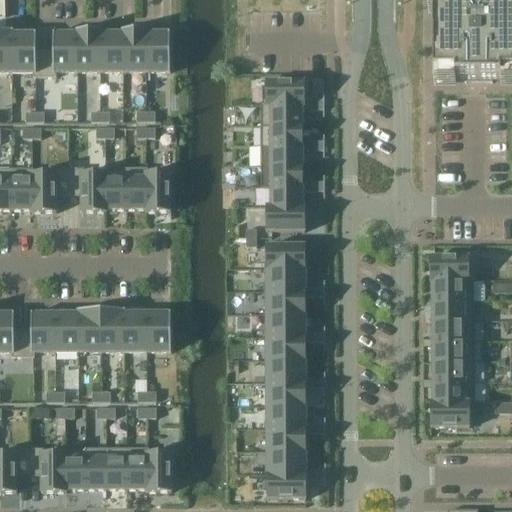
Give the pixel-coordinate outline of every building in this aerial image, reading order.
[(511,0),(439,0),(439,15),(434,15),(434,77),(455,77),(455,83),(502,82),(502,77),(511,77),(511,0)] [(12,36),(14,36),(14,33),(0,33),(0,75),(12,75),(12,36)] [(100,35),(102,35),(102,33),(76,33),(76,36),(78,36),(78,75),(101,75),(100,35)] [(146,35),(148,35),(148,33),(122,33),(122,35),(123,35),(123,75),(146,75),(146,35)] [(123,35),(122,35),(102,35),(100,35),(101,75),(123,75),(123,35)] [(170,35),(148,35),(146,35),(146,75),(170,75),(170,35)] [(35,53),(37,53),(36,36),(14,36),(12,36),(12,75),(34,75),(35,75),(35,53)] [(78,36),(76,36),(54,36),(54,52),(37,53),(35,53),(35,75),(34,75),(34,80),(57,80),(57,75),(78,75),(78,36)] [(305,83),(266,83),(266,106),(266,107),(303,107),(303,112),(315,112),(315,102),(305,102),(305,83)] [(324,102),(315,102),(315,112),(324,112),(324,102)] [(266,106),(261,106),(261,128),(271,128),(303,128),(303,112),(303,107),(266,107),(266,106)] [(101,125),(101,114),(92,114),(92,125),(101,125)] [(110,125),(110,114),(101,114),(101,125),(110,125)] [(146,125),(146,114),(137,114),(137,125),(146,125)] [(156,125),(156,114),(146,114),(146,125),(156,125)] [(36,125),(35,115),(26,115),(26,125),(36,125)] [(45,125),(45,115),(35,115),(36,125),(45,125)] [(271,128),(261,128),(261,148),(271,148),(303,148),(303,153),(315,153),(315,143),(303,143),(303,128),(271,128)] [(32,141),(32,131),(23,131),(23,142),(32,141)] [(42,141),(42,131),(32,131),(32,141),(42,141)] [(106,141),(106,131),(97,131),(97,141),(106,141)] [(115,141),(115,131),(106,131),(106,141),(115,141)] [(147,141),(147,131),(137,131),(137,141),(147,141)] [(156,141),(156,131),(147,131),(147,141),(156,141)] [(324,143),(315,143),(315,153),(324,153),(324,143)] [(271,148),(261,148),(261,169),(271,169),(303,169),(303,153),(303,148),(271,148)] [(271,169),(261,169),(261,189),(271,189),(303,189),(303,194),(315,194),(315,184),(303,184),(303,169),(271,169)] [(147,175),(148,175),(148,170),(126,171),(126,212),(146,212),(147,212),(147,175)] [(0,212),(12,213),(12,171),(0,171),(0,212)] [(33,176),(34,176),(34,171),(12,171),(12,213),(32,213),(33,213),(33,176)] [(69,199),(69,171),(54,171),(54,176),(34,176),(33,176),(33,213),(32,213),(32,215),(57,215),(57,199),(69,199)] [(106,175),(105,175),(84,176),(84,171),(69,171),(69,199),(82,198),(82,215),(107,215),(107,212),(106,212),(106,175)] [(126,212),(126,171),(104,171),(105,175),(106,175),(106,212),(107,212),(126,212)] [(171,175),(148,175),(147,175),(147,212),(146,212),(146,215),(171,215),(171,175)] [(325,184),(315,184),(315,194),(325,194),(325,184)] [(303,189),(271,189),(271,208),(271,209),(303,209),(303,208),(303,194),(303,189)] [(271,208),(266,208),(266,234),(306,234),(306,208),(303,208),(303,209),(271,209),(271,208)] [(257,241),(257,232),(247,232),(247,241),(257,241)] [(257,250),(257,241),(247,241),(247,250),(257,250)] [(266,248),(266,272),(306,272),(306,248),(266,248)] [(430,284),(433,284),(433,282),(470,282),(470,281),(470,258),(430,258),(430,284)] [(306,290),(306,272),(266,272),(267,295),(306,295),(306,299),(315,299),(315,290),(306,290)] [(475,281),(470,281),(470,282),(433,282),(433,284),(433,303),(475,303),(475,281)] [(511,285),(495,285),(495,295),(511,295),(511,285)] [(325,290),(315,290),(315,299),(325,299),(325,290)] [(306,317),(306,299),(306,295),(267,295),(267,317),(306,317)] [(475,323),(475,303),(433,303),(433,323),(475,323)] [(102,355),(102,313),(77,313),(77,316),(79,316),(79,355),(102,355)] [(124,315),(126,315),(126,313),(102,313),(102,355),(124,355),(124,315)] [(33,333),(32,333),(15,333),(15,316),(0,315),(0,355),(12,355),(12,360),(35,360),(35,355),(33,355),(33,333)] [(147,355),(147,315),(126,315),(124,315),(124,355),(147,355)] [(171,315),(147,315),(147,355),(171,355),(171,315)] [(56,355),(56,316),(32,316),(32,333),(33,333),(33,355),(35,355),(56,355)] [(79,316),(77,316),(56,316),(56,355),(79,355),(79,316)] [(306,335),(306,317),(267,317),(267,340),(306,340),(306,345),(316,345),(316,335),(306,335)] [(475,344),(475,323),(433,323),(433,344),(475,344)] [(325,335),(316,335),(316,345),(325,345),(325,335)] [(306,363),(306,345),(306,340),(267,340),(267,363),(306,363)] [(475,364),(475,344),(433,344),(433,365),(475,364)] [(306,381),(306,363),(267,363),(267,386),(306,386),(306,391),(316,390),(316,381),(306,381)] [(475,385),(475,364),(433,365),(433,385),(475,385)] [(325,381),(316,381),(316,390),(325,390),(325,381)] [(475,407),(475,385),(433,385),(433,404),(433,406),(470,406),(470,407),(475,407)] [(306,408),(306,391),(306,386),(267,386),(267,409),(306,408)] [(148,405),(147,394),(138,394),(138,405),(148,405)] [(157,405),(157,394),(147,394),(148,405),(157,405)] [(56,405),(56,395),(47,395),(47,405),(56,405)] [(65,405),(65,395),(56,395),(56,405),(65,405)] [(102,405),(102,395),(93,395),(93,405),(102,405)] [(111,405),(111,395),(102,395),(102,405),(111,405)] [(470,430),(470,407),(470,406),(433,406),(433,404),(431,404),(431,430),(470,430)] [(511,405),(496,405),(496,416),(511,416),(511,405)] [(306,427),(306,408),(267,409),(267,432),(306,432),(306,436),(316,436),(316,427),(306,427)] [(66,421),(66,411),(57,411),(57,421),(66,421)] [(75,421),(75,411),(66,411),(66,421),(75,421)] [(107,421),(107,411),(98,411),(98,421),(107,421)] [(116,421),(116,411),(107,411),(107,421),(116,421)] [(147,421),(147,411),(138,411),(138,421),(147,421)] [(157,421),(157,411),(147,411),(147,421),(157,421)] [(325,427),(316,427),(316,436),(325,436),(325,427)] [(307,454),(306,436),(306,432),(267,432),(267,455),(307,454)] [(127,492),(127,450),(107,451),(107,492),(127,492)] [(148,455),(149,455),(149,450),(127,450),(127,492),(147,492),(148,492),(148,455)] [(29,479),(29,451),(14,451),(14,456),(0,455),(0,495),(17,495),(17,479),(29,479)] [(66,455),(65,456),(45,456),(45,451),(29,451),(29,479),(42,479),(42,495),(67,495),(67,493),(66,493),(66,455)] [(87,493),(86,451),(65,451),(65,456),(66,455),(66,493),(67,493),(87,493)] [(107,492),(107,451),(86,451),(87,493),(107,492)] [(307,472),(307,454),(267,455),(267,477),(307,477),(307,482),(316,482),(316,472),(307,472)] [(172,455),(149,455),(148,455),(148,492),(147,492),(147,495),(172,495),(172,455)] [(326,472),(316,472),(316,482),(326,482),(326,472)] [(307,501),(307,482),(307,477),(267,477),(267,501),(307,501)]
